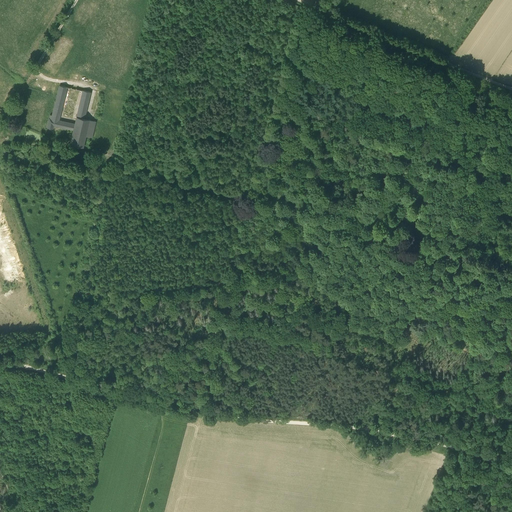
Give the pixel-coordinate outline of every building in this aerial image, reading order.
[(60,117),(68,87),(55,84),(53,94),(56,95),(51,115),(60,117)] [(91,92),(83,90),(76,116),(84,118),(91,92)] [(50,114),(47,127),(53,129),(52,130),(57,131),(60,119),(60,117),(51,115),(50,114)] [(84,118),(76,116),(71,135),(68,148),(77,150),(78,146),(83,147),(86,136),(92,138),(96,121),(84,118)] [(60,119),(57,131),(71,135),(74,123),(60,119)]
